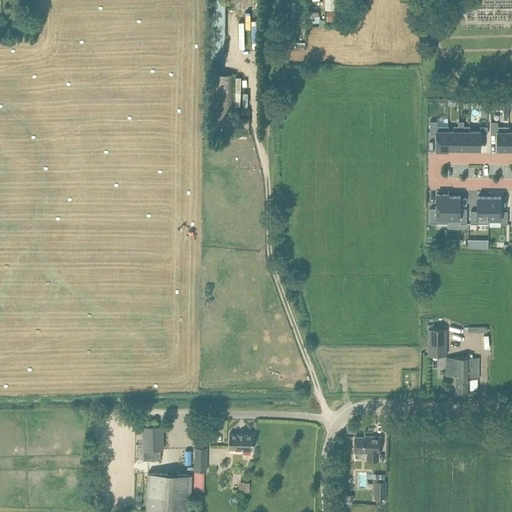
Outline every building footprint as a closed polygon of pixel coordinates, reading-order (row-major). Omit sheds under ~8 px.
[(224,60),(224,0),(213,0),(213,60),(224,60)] [(324,0),(324,9),(336,9),(336,0),(324,0)] [(253,49),(253,37),(247,37),(246,28),(253,28),(252,14),(246,14),(246,21),(239,22),(240,50),(253,49)] [(213,73),(211,127),(213,127),(213,133),(229,134),(230,128),(232,128),(233,87),(234,87),(234,86),(235,86),(235,74),(213,73)] [(234,109),(233,133),(243,134),(248,134),(248,133),(249,110),(245,109),(234,109)] [(437,121),(430,121),(430,133),(436,133),(436,150),(448,150),(448,149),(447,149),(448,131),(448,126),(437,126),(437,121)] [(458,131),(458,149),(469,149),(469,131),(470,131),(470,126),(464,126),(464,121),(458,121),(458,126),(458,131)] [(497,122),(491,122),(490,134),(497,134),(497,149),(508,149),(508,131),(509,131),(509,127),(497,126),(497,122)] [(448,131),(447,149),(448,149),(458,149),(458,131),(458,126),(454,126),(454,131),(448,131)] [(470,131),(469,131),(469,149),(480,149),(480,134),(487,134),(487,126),(480,126),(480,131),(470,131)] [(448,218),(448,196),(449,196),(449,194),(436,194),(436,208),(430,208),(430,223),(436,223),(448,223),(448,218)] [(449,196),(448,196),(448,218),(460,218),(460,223),(466,223),(466,208),(460,208),(460,196),(449,196)] [(489,219),(489,197),(477,196),(477,211),(470,211),(470,223),(477,224),(477,223),(489,224),(489,219)] [(501,197),(489,197),(489,219),(500,219),(500,224),(507,224),(507,211),(501,211),(501,197)] [(488,240),(468,240),(468,247),(488,248),(488,240)] [(428,329),(428,345),(428,355),(446,355),(446,329),(428,329)] [(479,357),(446,357),(446,376),(456,376),(456,391),(469,391),(469,377),(479,377),(479,357)] [(142,427),(143,460),(150,460),(150,461),(151,461),(151,460),(160,459),(160,449),(163,449),(162,427),(142,427)] [(238,434),(229,433),(229,448),(243,449),(243,450),(251,451),(251,449),(253,449),(253,445),(254,445),(255,438),(253,438),(253,434),(245,434),(245,433),(238,433),(238,434)] [(367,453),(367,460),(379,460),(380,436),(369,436),(369,437),(355,436),(354,452),(367,453)] [(195,471),(206,471),(206,447),(195,447),(195,471)] [(148,473),(147,483),(146,511),(190,511),(192,475),(148,473)] [(374,473),(373,490),(374,490),(374,499),(377,499),(377,504),(382,504),(382,503),(385,503),(385,499),(386,499),(386,481),(384,481),(384,474),(374,473)]
